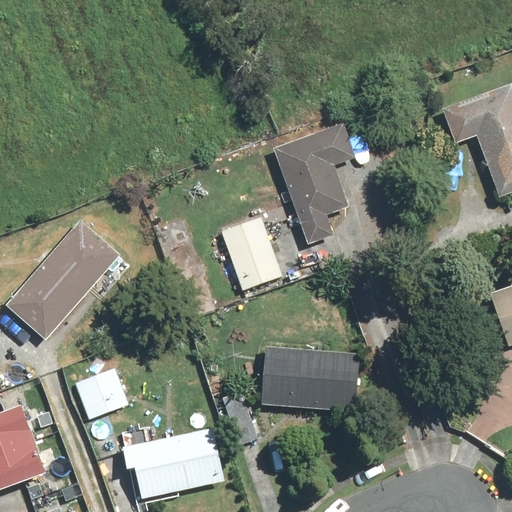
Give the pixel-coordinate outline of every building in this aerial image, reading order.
[(511,89),(450,112),(463,147),(482,140),(505,201),(511,198),(511,89)] [(350,125),(278,152),(297,202),(285,207),(291,223),(303,218),(314,248),(341,239),(333,218),(356,210),(341,169),(363,161),(350,125)] [(266,221),(227,235),(248,293),(287,279),(266,221)] [(127,256),(87,223),(13,311),(54,344),(127,256)] [(511,291),(498,296),(511,335),(511,291)] [(274,349),(269,407),(360,415),(365,357),(274,349)] [(121,370),(81,385),(95,423),(135,408),(121,370)] [(247,394),(228,401),(244,447),(264,440),(247,394)] [(0,414),(0,486),(46,470),(23,406),(0,414)] [(144,473),(150,502),(233,486),(222,432),(132,450),(137,475),(144,473)]
